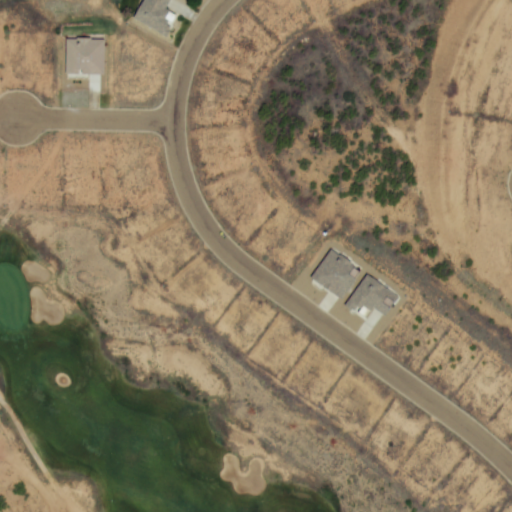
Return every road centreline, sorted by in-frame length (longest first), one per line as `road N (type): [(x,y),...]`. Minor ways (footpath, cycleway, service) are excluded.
road 1 (residential): [(224,0),(185,61),(174,121),(183,179),(209,228),(247,268),(511,468)]
road 2 (residential): [(174,121),(31,120)]
road 3 (track): [(0,400),(76,511)]
